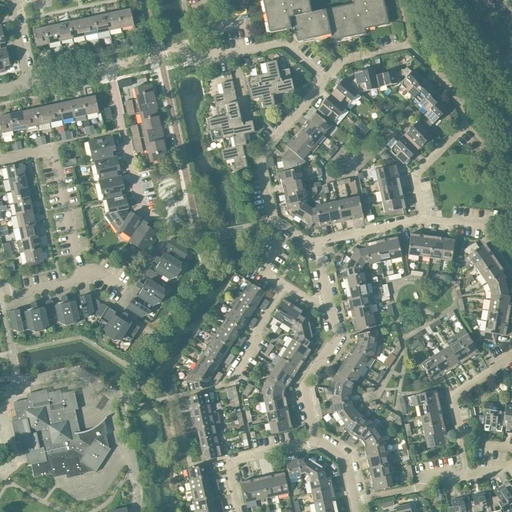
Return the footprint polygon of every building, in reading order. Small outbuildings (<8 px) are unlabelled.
[(261,0),(269,33),(288,29),(289,32),(291,33),(294,33),(296,42),(325,36),(324,34),(329,33),(330,39),(331,39),(331,41),(365,34),(364,30),(387,25),(388,23),(382,0),(351,0),(352,4),(311,13),(307,0),(261,0)] [(478,15),(494,5),(490,0),(474,0),(470,3),(478,15)] [(117,12),(121,28),(134,26),(130,10),(117,12)] [(109,31),(121,28),(117,12),(106,15),(109,31)] [(97,34),(109,31),(106,15),(93,17),(97,34)] [(84,36),(97,34),(93,17),(81,20),(84,36)] [(72,39),(84,36),(81,20),(69,23),(72,39)] [(60,41),(72,39),(69,23),(57,25),(60,41)] [(48,44),(60,41),(57,25),(44,28),(48,44)] [(36,47),(48,44),(44,28),(32,31),(36,47)] [(0,67),(1,67),(1,66),(9,65),(5,48),(0,49),(0,67)] [(263,108),(275,106),(273,96),(273,95),(272,95),(270,85),(274,84),(277,95),(293,91),(288,69),(278,71),(276,61),(254,66),(256,76),(246,78),(250,100),(261,98),(263,108)] [(411,72),(406,67),(404,69),(375,76),(378,87),(398,83),(396,77),(403,76),(405,78),(411,72)] [(375,76),(374,69),(368,70),(368,69),(364,70),(364,71),(353,73),(355,78),(349,84),(349,85),(359,92),(378,88),(378,87),(375,76)] [(414,98),(427,84),(413,70),(411,72),(405,78),(400,84),(414,98)] [(349,85),(349,84),(344,79),(340,84),(339,83),(336,86),(337,87),(330,95),(345,108),(359,92),(349,85)] [(229,121),(240,119),(234,92),(235,92),(234,91),(232,81),(220,84),(222,94),(212,97),(217,118),(206,120),(211,142),(221,140),(223,149),(220,150),(222,161),(233,159),(235,170),(247,167),(245,157),(245,156),(242,146),(246,145),(244,135),(254,133),(252,121),(242,123),(240,123),(241,124),(230,126),(229,121)] [(438,101),(441,99),(427,84),(414,98),(427,112),(438,101)] [(139,113),(156,109),(155,101),(154,102),(150,85),(133,89),(136,100),(124,102),(127,116),(139,113)] [(332,123),(345,108),(330,95),(327,99),(326,98),(323,101),(324,102),(317,110),(332,123)] [(82,99),(86,115),(98,113),(95,96),(82,99)] [(74,118),(86,115),(82,99),(70,102),(74,118)] [(447,110),(438,101),(427,112),(424,115),(428,120),(423,125),(427,130),(432,124),(433,124),(447,110)] [(62,121),(74,118),(70,102),(58,104),(62,121)] [(50,123),(62,121),(58,104),(46,107),(50,123)] [(38,126),(50,123),(46,107),(34,110),(38,130),(39,130),(38,126)] [(106,120),(112,119),(110,108),(104,109),(106,120)] [(133,141),(162,134),(160,125),(159,125),(156,110),(156,109),(139,113),(141,124),(130,127),(133,141)] [(26,132),(38,130),(34,110),(22,112),(26,132)] [(26,132),(22,112),(10,115),(13,131),(25,128),(26,132)] [(307,121),(323,135),(330,127),(314,113),(307,121)] [(0,130),(1,134),(13,131),(10,115),(0,116),(0,130)] [(316,143),(323,135),(307,121),(300,129),(316,143)] [(417,151),(431,136),(417,122),(403,136),(417,151)] [(309,151),(316,143),(300,129),(293,138),(309,151)] [(162,134),(133,141),(135,153),(147,151),(150,162),(167,159),(163,141),(164,141),(162,134)] [(355,135),(351,139),(356,143),(360,139),(355,135)] [(403,165),(417,151),(403,136),(389,150),(403,165)] [(95,162),(113,158),(111,151),(115,150),(112,137),(88,142),(93,162),(95,162)] [(309,151),(293,138),(285,146),(289,149),(281,159),(296,163),(302,165),(305,162),(302,160),(309,151)] [(350,150),(356,144),(351,140),(346,146),(350,150)] [(384,153),(380,157),(385,162),(389,158),(384,153)] [(99,182),(120,177),(120,176),(117,177),(115,171),(119,170),(116,157),(113,158),(95,162),(99,182)] [(298,169),(296,163),(281,159),(284,172),(279,173),(281,184),(302,179),(300,169),(298,169)] [(8,180),(25,176),(22,164),(6,167),(8,180)] [(377,181),(398,177),(395,166),(375,171),(377,181)] [(11,192),(27,188),(25,176),(8,180),(11,192)] [(106,200),(121,196),(120,190),(123,189),(120,177),(99,182),(103,200),(106,200)] [(379,192),(400,187),(398,177),(377,181),(379,192)] [(283,195),(304,190),(302,179),(281,184),(283,195)] [(381,202),(402,198),(400,187),(379,192),(381,202)] [(14,204),(30,200),(27,188),(11,192),(14,204)] [(305,201),(307,201),(304,190),(283,195),(286,205),(305,201)] [(111,223),(127,213),(124,210),(127,209),(124,196),(121,197),(121,196),(106,200),(109,211),(104,214),(111,223)] [(352,220),(363,218),(358,197),(347,199),(352,220)] [(402,198),(381,202),(384,213),(405,209),(402,198)] [(341,222),(352,220),(347,199),(337,202),(341,222)] [(16,216),(32,212),(30,200),(14,204),(16,216)] [(306,206),(305,201),(286,205),(287,211),(291,210),(292,212),(290,215),(294,217),(295,216),(301,220),(309,207),(306,206)] [(331,225),(341,222),(337,202),(326,204),(331,225)] [(320,227),(331,225),(326,204),(315,206),(316,208),(320,227)] [(315,228),(320,227),(316,208),(311,209),(309,207),(301,220),(306,224),(306,225),(310,228),(312,224),(313,224),(315,228)] [(19,228),(35,225),(32,212),(16,216),(19,228)] [(129,241),(142,220),(130,213),(129,216),(127,213),(111,223),(118,233),(120,231),(130,238),(128,241),(129,241)] [(142,220),(129,241),(143,250),(140,255),(144,257),(155,240),(153,239),(156,234),(145,226),(147,224),(142,220)] [(21,240),(16,241),(17,241),(38,237),(35,225),(19,228),(21,240)] [(419,257),(421,235),(410,234),(407,255),(419,257)] [(429,258),(432,237),(421,235),(419,257),(429,258)] [(17,241),(19,253),(40,249),(38,237),(17,241)] [(390,260),(401,258),(397,237),(386,239),(390,260)] [(440,260),(443,238),(432,237),(429,258),(440,260)] [(451,261),(454,240),(443,238),(440,260),(451,261)] [(186,250),(186,249),(171,239),(165,248),(166,248),(166,249),(183,260),(186,255),(186,250)] [(380,263),(390,260),(386,239),(375,241),(380,263)] [(369,265),(380,263),(375,241),(365,244),(369,263),(368,263),(369,265)] [(364,264),(368,263),(369,263),(365,244),(360,245),(361,249),(358,250),(355,248),(352,252),(354,253),(350,259),(362,267),(364,264)] [(473,266),(491,253),(485,244),(467,256),(473,266)] [(43,261),(40,249),(19,253),(19,254),(24,252),(27,265),(43,261)] [(180,264),(183,260),(166,249),(165,250),(165,252),(167,253),(166,255),(165,254),(160,262),(178,274),(181,270),(180,264)] [(480,275),(497,262),(491,253),(473,266),(480,275)] [(361,269),(362,267),(350,259),(346,265),(345,264),(342,268),(345,270),(346,272),(341,273),(343,278),(362,274),(361,269)] [(176,278),(178,274),(160,262),(155,271),(156,271),(155,273),(149,269),(147,270),(146,272),(167,285),(170,280),(176,278)] [(486,283),(503,271),(497,262),(480,275),(486,283)] [(489,291),(506,288),(504,279),(507,277),(503,271),(486,283),(488,287),(489,291)] [(163,291),(167,285),(146,272),(145,274),(145,276),(150,279),(149,281),(148,280),(143,289),(161,300),(164,296),(163,291)] [(345,289),(366,284),(363,274),(362,274),(343,278),(345,289)] [(259,302),(265,292),(247,281),(245,284),(247,285),(242,291),(259,302)] [(347,299),(368,295),(366,284),(345,289),(347,299)] [(489,300),(511,304),(511,297),(507,296),(506,288),(489,291),(490,295),(489,300)] [(159,304),(161,300),(143,289),(138,297),(139,298),(138,299),(136,298),(133,298),(133,299),(150,310),(153,306),(159,304)] [(253,311),(259,302),(242,291),(238,298),(236,297),(235,299),(253,311)] [(92,313),(93,313),(89,295),(79,297),(79,298),(78,298),(83,319),(88,318),(92,313)] [(99,304),(99,301),(89,295),(93,313),(100,318),(107,307),(103,304),(101,305),(100,305),(99,304)] [(349,310),(370,305),(368,295),(347,299),(349,310)] [(78,320),(83,319),(78,298),(77,299),(76,301),(76,302),(65,304),(70,325),(74,324),(78,320)] [(147,315),(150,310),(133,299),(133,300),(132,299),(126,308),(142,318),(142,317),(147,315)] [(247,320),(253,311),(235,299),(233,302),(235,303),(231,310),(247,320)] [(281,323),(292,305),(283,299),(271,317),(281,323)] [(70,325),(65,304),(55,306),(56,307),(54,308),(52,302),(51,300),(48,301),(53,325),(60,324),(65,326),(70,325)] [(509,314),(511,304),(489,300),(487,311),(509,314)] [(47,327),(53,325),(48,301),(46,301),(45,303),(46,310),(44,310),(44,308),(34,311),(39,332),(43,331),(47,327)] [(291,327),(301,311),(292,305),(281,323),(290,329),(291,328),(291,327)] [(352,321),(373,316),(370,305),(349,310),(352,321)] [(102,329),(113,311),(107,307),(100,318),(98,322),(100,328),(102,329)] [(24,331),(19,311),(19,310),(9,312),(13,330),(19,333),(24,331)] [(241,329),(247,320),(231,310),(226,316),(224,315),(223,317),(241,329)] [(35,333),(39,332),(34,311),(25,313),(25,314),(23,314),(22,312),(21,311),(19,311),(24,331),(29,330),(35,333)] [(113,315),(116,312),(113,311),(102,329),(103,330),(104,331),(106,336),(109,339),(121,320),(113,315)] [(295,333),(310,330),(309,323),(310,323),(309,318),(304,319),(303,318),(306,314),(301,312),(302,311),(301,311),(291,327),(291,328),(295,330),(295,333)] [(507,325),(509,314),(487,311),(485,321),(507,325)] [(354,331),(375,327),(373,316),(352,321),(354,331)] [(235,338),(241,329),(223,317),(221,320),(223,321),(219,328),(235,338)] [(133,324),(131,322),(129,325),(121,320),(109,339),(113,341),(119,341),(120,341),(121,342),(133,324)] [(505,336),(507,325),(485,321),(483,332),(480,332),(479,339),(494,342),(496,334),(505,336)] [(123,343),(130,343),(139,328),(133,324),(121,342),(123,343)] [(229,347),(235,338),(219,328),(215,335),(213,334),(211,336),(229,347)] [(469,359),(478,353),(463,329),(459,331),(460,332),(454,336),(457,341),(469,359)] [(294,340),(310,351),(313,346),(309,344),(310,342),(314,342),(313,337),(312,337),(310,330),(295,333),(296,337),(294,340)] [(356,341),(377,345),(378,342),(376,342),(377,336),(376,330),(356,335),(356,339),(356,341)] [(224,356),(229,347),(211,336),(210,338),(212,340),(208,346),(224,356)] [(460,364),(469,359),(457,341),(454,336),(445,341),(448,346),(448,347),(460,364)] [(304,360),(310,351),(294,340),(292,339),(286,349),(304,360)] [(376,354),(377,345),(356,341),(355,344),(354,346),(353,346),(354,346),(354,347),(371,358),(374,353),(376,354)] [(218,365),(224,356),(208,346),(203,353),(201,352),(200,354),(218,365)] [(365,367),(371,358),(354,347),(354,346),(353,346),(347,355),(365,367)] [(451,370),(460,364),(448,347),(439,352),(451,370)] [(298,369),(304,360),(286,349),(280,358),(298,369)] [(441,376),(451,370),(439,352),(430,358),(441,376)] [(212,374),(218,365),(200,354),(198,357),(200,358),(196,364),(212,374)] [(359,376),(365,367),(347,355),(341,364),(359,376)] [(292,378),(298,369),(280,358),(274,367),(292,378)] [(432,382),(441,376),(430,358),(421,364),(432,382)] [(206,384),(212,374),(196,364),(191,371),(189,370),(188,372),(206,384)] [(353,385),(359,376),(341,364),(336,374),(353,385)] [(286,388),(292,378),(274,367),(269,376),(286,387),(286,388)] [(207,388),(206,384),(188,372),(186,375),(188,376),(186,380),(188,392),(207,388)] [(351,389),(353,385),(336,374),(332,380),(335,382),(334,390),(350,393),(351,389)] [(286,387),(269,376),(265,381),(265,382),(263,382),(262,388),(283,392),(284,390),(286,387)] [(283,395),(283,392),(262,388),(261,395),(263,395),(262,396),(264,402),(284,398),(285,398),(284,397),(283,395)] [(79,433),(78,429),(79,429),(79,428),(78,428),(77,424),(78,424),(78,423),(77,424),(76,420),(77,419),(76,419),(75,415),(76,415),(76,414),(75,414),(74,410),(78,410),(74,391),(73,391),(73,392),(61,394),(60,390),(59,391),(47,394),(46,390),(45,390),(45,391),(31,394),(31,393),(30,393),(30,394),(26,395),(27,399),(13,403),(16,417),(11,418),(12,422),(11,422),(11,423),(12,423),(15,437),(15,438),(19,437),(22,452),(21,452),(21,453),(25,452),(28,465),(32,464),(34,477),(34,478),(52,474),(52,478),(53,478),(53,477),(66,475),(66,479),(67,479),(67,478),(80,475),(80,476),(80,473),(93,471),(95,472),(96,472),(95,472),(102,461),(103,461),(103,460),(110,449),(110,450),(110,449),(108,448),(105,435),(107,434),(106,434),(104,421),(106,419),(106,418),(106,417),(100,423),(94,428),(87,431),(79,433)] [(349,397),(350,393),(334,390),(332,398),(328,399),(330,406),(350,402),(351,402),(349,397)] [(417,406),(438,401),(436,390),(415,395),(417,406)] [(192,408),(212,403),(212,400),(210,401),(208,392),(189,397),(192,408)] [(287,408),(285,398),(284,398),(264,402),(266,413),(287,408)] [(420,417),(441,412),(438,401),(417,406),(420,417)] [(340,419),(354,410),(352,406),(351,402),(350,402),(330,406),(331,413),(335,413),(340,419)] [(194,418),(217,413),(214,413),(213,406),(212,403),(192,408),(194,418)] [(505,412),(504,412),(498,412),(498,410),(494,405),(492,405),(493,404),(484,403),(482,424),(484,424),(483,430),(490,431),(490,430),(495,430),(495,432),(501,432),(502,426),(503,427),(505,412)] [(511,406),(505,405),(504,412),(505,412),(503,427),(505,427),(505,433),(511,433),(511,432),(511,431),(511,406)] [(268,424),(289,419),(287,408),(266,413),(268,424)] [(349,434),(360,416),(356,413),(354,410),(340,419),(345,426),(343,430),(349,434)] [(422,427),(443,423),(441,412),(420,417),(422,427)] [(196,429),(220,423),(217,413),(194,418),(196,429)] [(358,439),(369,421),(360,416),(349,434),(358,440),(359,439),(358,439)] [(271,434),(292,430),(289,419),(268,424),(271,434)] [(363,443),(380,431),(377,426),(376,426),(374,424),(369,421),(358,439),(359,439),(361,441),(363,443)] [(199,439),(217,435),(215,428),(218,427),(217,424),(220,424),(220,423),(196,429),(199,439)] [(424,438),(445,433),(443,423),(422,427),(424,438)] [(365,448),(385,444),(384,438),(381,434),(382,434),(380,431),(363,443),(364,445),(364,448),(365,448)] [(445,433),(424,438),(427,449),(448,444),(445,433)] [(201,450),(222,445),(221,442),(219,443),(217,435),(199,439),(201,450)] [(366,459),(387,454),(385,444),(365,448),(364,448),(366,459)] [(203,460),(222,457),(220,448),(222,448),(222,445),(201,450),(203,460)] [(368,470),(389,465),(387,454),(366,459),(368,470)] [(307,476),(315,463),(309,459),(310,458),(306,455),(304,459),(301,459),(301,455),(295,456),(299,475),(300,475),(304,474),(307,476),(304,480),(307,476)] [(300,477),(300,475),(299,475),(295,456),(284,458),(289,479),(300,477)] [(311,482),(330,478),(328,472),(324,473),(324,472),(326,468),(322,466),(321,467),(315,463),(307,476),(304,480),(305,483),(309,483),(309,482),(311,482)] [(186,481),(207,476),(204,465),(188,469),(186,469),(188,477),(185,478),(186,481)] [(371,480),(392,476),(389,465),(368,470),(371,480)] [(277,496),(288,494),(284,473),(273,475),(277,496)] [(266,498),(277,496),(273,475),(262,477),(266,498)] [(191,491),(209,487),(207,476),(186,481),(187,484),(189,483),(191,491)] [(392,476),(371,480),(373,491),(388,488),(388,489),(389,488),(394,487),(392,476)] [(256,501),(266,498),(262,477),(251,480),(256,501)] [(311,493),(332,489),(330,478),(311,482),(309,482),(309,483),(305,483),(305,484),(309,483),(311,493)] [(245,503),(256,501),(251,480),(240,482),(245,503)] [(511,486),(511,487),(508,482),(503,485),(504,487),(499,489),(498,488),(493,491),(496,496),(495,497),(494,497),(499,505),(497,506),(499,510),(501,509),(502,511),(510,511),(511,511),(511,510),(511,486)] [(191,502),(211,497),(209,487),(191,491),(193,499),(190,499),(191,502)] [(313,504),(334,499),(332,489),(311,493),(313,504)] [(499,505),(494,497),(490,498),(489,492),(483,493),(483,495),(478,496),(478,495),(471,496),(473,501),(471,502),(471,501),(470,501),(472,511),(491,511),(499,510),(497,506),(499,505)] [(195,511),(214,508),(211,497),(191,502),(191,505),(194,504),(195,511)] [(472,511),(470,501),(470,502),(469,502),(468,497),(462,498),(462,500),(457,501),(457,499),(450,500),(452,507),(448,508),(448,511),(472,511)] [(315,511),(326,511),(337,510),(334,499),(313,504),(315,511)]
